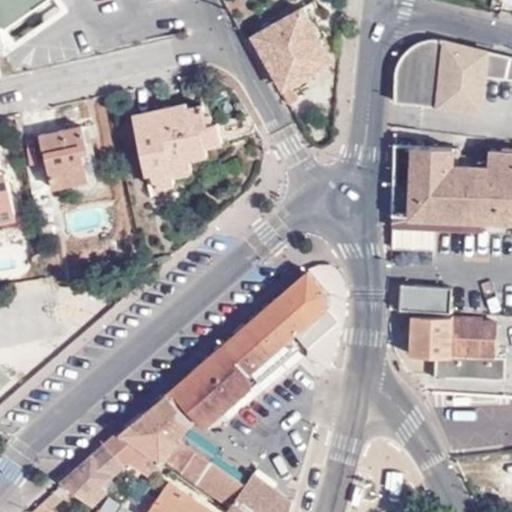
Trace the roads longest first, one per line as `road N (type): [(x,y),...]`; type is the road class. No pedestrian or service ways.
road 1 (secondary): [(317,208),(269,236),(48,427),(0,486)]
road 2 (residential): [(0,88),(226,35)]
road 3 (residential): [(226,35),(321,190)]
road 4 (tertiary): [(377,9),(359,188)]
road 5 (secondary): [(351,225),(369,290),(355,389)]
road 6 (secondary): [(457,511),(401,419),(355,389)]
road 7 (unknown): [(511,125),(368,118)]
road 8 (tertiary): [(377,9),(511,37)]
road 9 (secondary): [(355,389),(326,511)]
